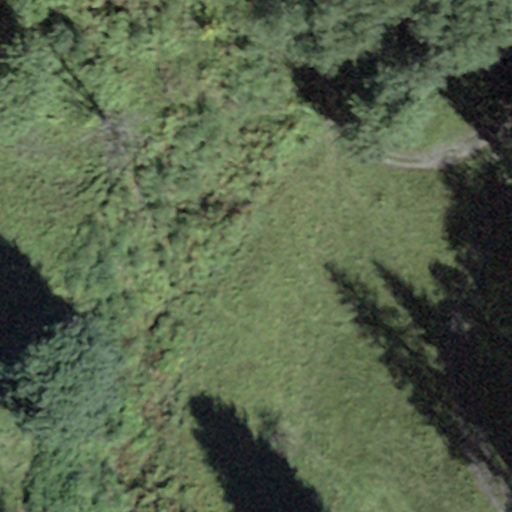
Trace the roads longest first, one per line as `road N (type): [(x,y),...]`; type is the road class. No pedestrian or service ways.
road 1 (track): [(511,145),(469,187),(415,194),(371,181),(261,0)]
road 2 (track): [(504,511),(445,357),(469,187)]
